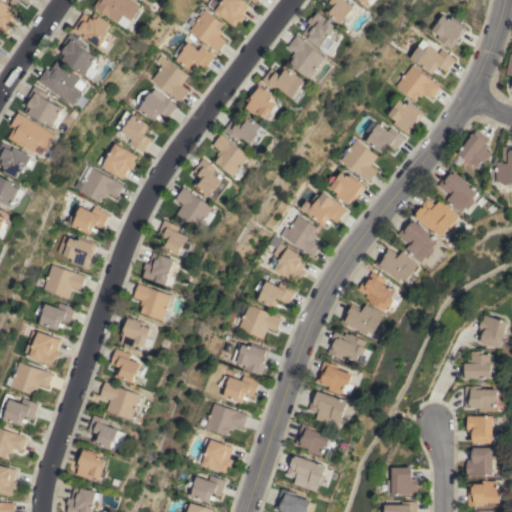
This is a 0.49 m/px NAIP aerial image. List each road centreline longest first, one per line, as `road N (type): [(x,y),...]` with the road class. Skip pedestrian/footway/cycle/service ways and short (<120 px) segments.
road 1 (residential): [(501,0),(465,96),(325,290),(242,511)]
road 2 (residential): [(43,511),(162,183),(289,0)]
road 3 (residential): [(0,100),(70,0)]
